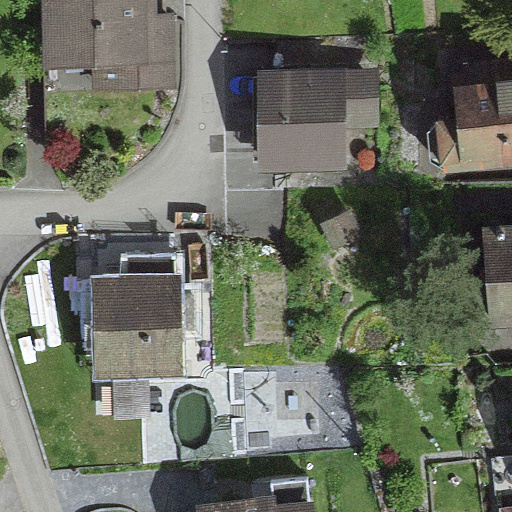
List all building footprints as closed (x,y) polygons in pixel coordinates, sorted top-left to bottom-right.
[(166,84),(164,17),(133,18),(132,0),(46,0),(48,55),(93,54),(94,86),(166,84)] [(511,155),(511,59),(463,64),(464,79),(454,80),(458,119),(436,121),(426,130),(428,158),(439,164),(511,155)] [(261,114),(261,160),(335,160),(335,119),(363,119),(363,75),(276,75),(277,114),(261,114)] [(511,215),(511,220),(511,231),(499,232),(499,228),(494,228),(494,233),(486,233),(489,269),(479,279),(481,305),(491,314),(511,312),(511,215)] [(188,295),(169,296),(168,264),(128,264),(128,283),(99,283),(100,365),(170,364),(169,328),(188,327),(188,295)] [(115,416),(142,416),(141,382),(114,382),(115,416)] [(306,511),(303,478),(266,481),(268,503),(198,509),(197,511),(306,511)]
